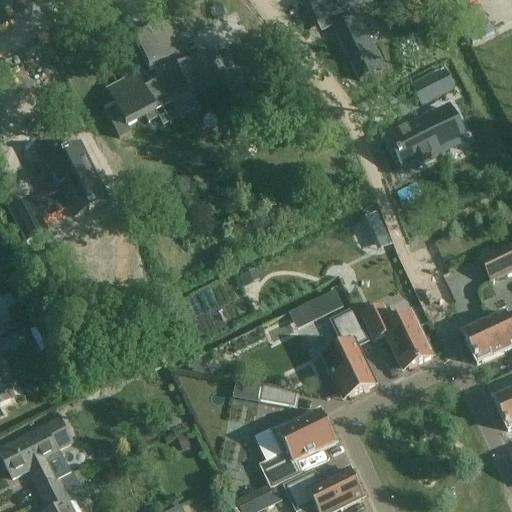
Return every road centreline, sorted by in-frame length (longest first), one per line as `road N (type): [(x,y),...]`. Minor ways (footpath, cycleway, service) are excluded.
road 1 (residential): [(455,372),(354,413),(349,433),(384,511)]
road 2 (residential): [(511,483),(455,372)]
